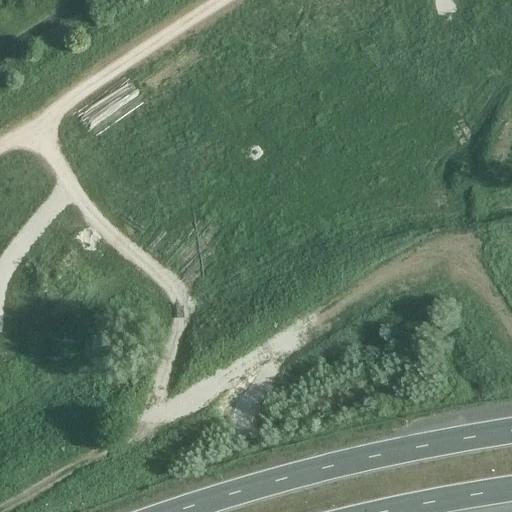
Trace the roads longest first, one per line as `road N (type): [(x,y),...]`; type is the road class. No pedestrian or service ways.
road 1 (track): [(151,411),(209,391),(420,254),(449,256),(469,270),(511,331)]
road 2 (track): [(37,122),(93,216),(164,275),(177,297),(175,337),(147,423)]
road 3 (trunk): [(511,431),(345,463),(174,511)]
road 4 (track): [(0,144),(221,0)]
road 5 (track): [(0,511),(132,444),(147,423)]
road 6 (trunk): [(385,511),(511,488)]
